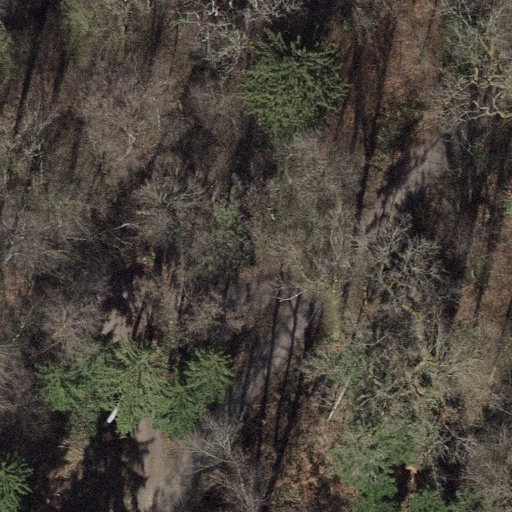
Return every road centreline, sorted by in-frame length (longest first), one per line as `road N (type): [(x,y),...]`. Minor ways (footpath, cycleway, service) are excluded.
road 1 (track): [(160,511),(296,308),(511,77)]
road 2 (track): [(296,308),(189,310),(107,299),(0,219)]
road 3 (track): [(107,299),(145,372),(158,511)]
